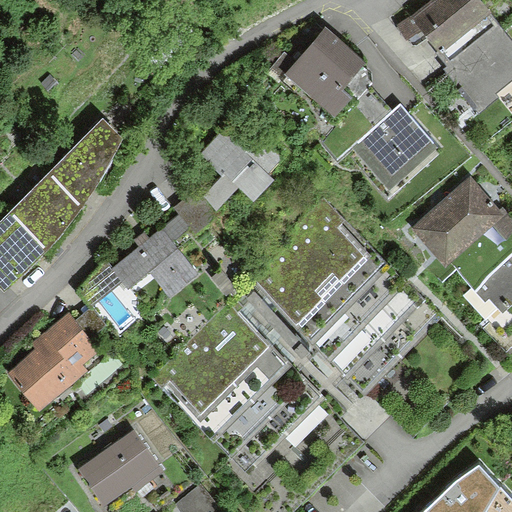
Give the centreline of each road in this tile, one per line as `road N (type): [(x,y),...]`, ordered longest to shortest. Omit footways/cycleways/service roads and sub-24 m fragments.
road 1 (residential): [(331,0),(259,36),(201,79),(119,205),(0,329)]
road 2 (residential): [(511,384),(366,511)]
road 3 (unknown): [(319,366),(395,446),(429,457)]
